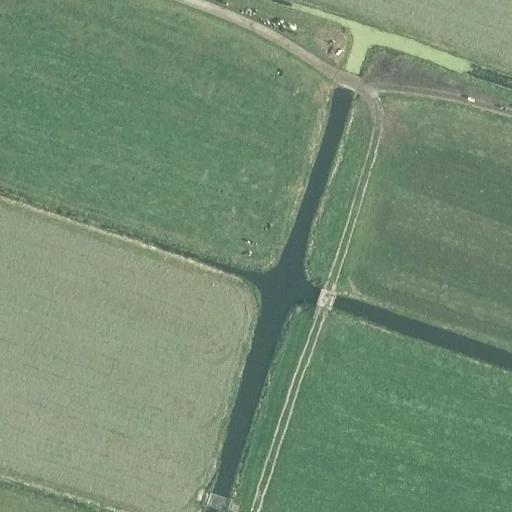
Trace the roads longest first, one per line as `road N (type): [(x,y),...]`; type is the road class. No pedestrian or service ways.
road 1 (track): [(511,118),(433,95),(363,87),(378,108),(369,155),(253,511)]
road 2 (track): [(363,87),(182,0)]
